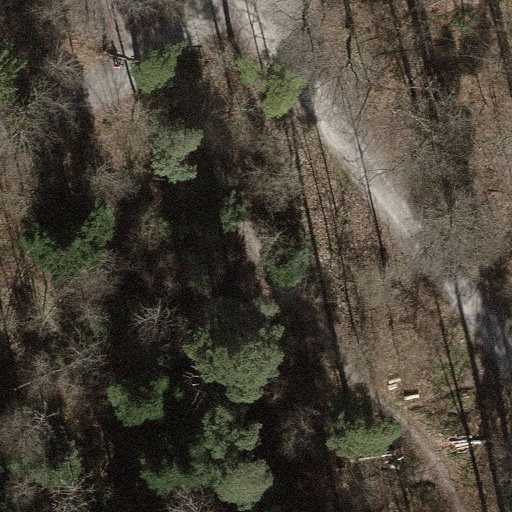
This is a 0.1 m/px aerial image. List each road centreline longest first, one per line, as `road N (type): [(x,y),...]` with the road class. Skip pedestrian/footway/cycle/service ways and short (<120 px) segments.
road 1 (track): [(511,343),(249,0)]
road 2 (track): [(236,0),(64,109),(0,130)]
